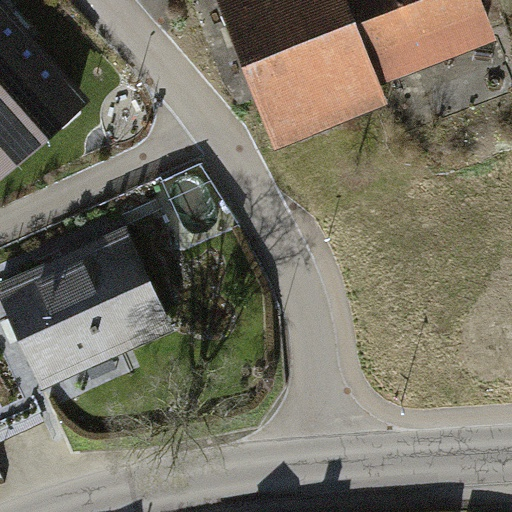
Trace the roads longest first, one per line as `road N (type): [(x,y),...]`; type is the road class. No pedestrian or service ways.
road 1 (residential): [(99,0),(212,124),(263,209),(308,308),(323,468)]
road 2 (tertiary): [(323,468),(122,498),(85,511)]
road 3 (tertiary): [(511,468),(323,468)]
